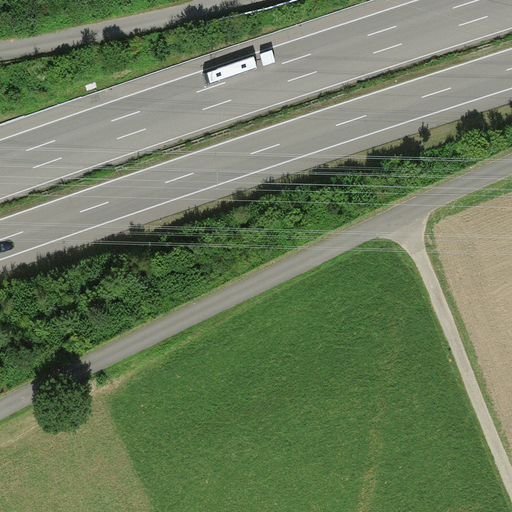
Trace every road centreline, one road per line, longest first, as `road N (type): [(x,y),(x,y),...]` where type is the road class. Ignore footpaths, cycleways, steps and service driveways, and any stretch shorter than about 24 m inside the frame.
road 1 (unclassified): [(0,409),(511,163)]
road 2 (motorway): [(0,239),(511,68)]
road 3 (motorway): [(507,0),(0,169)]
road 4 (track): [(398,215),(511,480)]
road 5 (unclassified): [(240,0),(0,49)]
